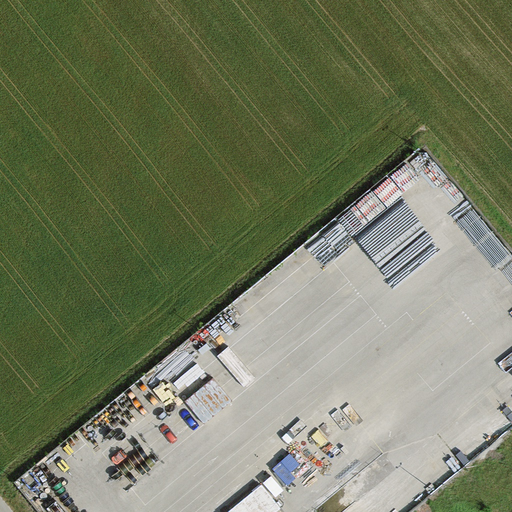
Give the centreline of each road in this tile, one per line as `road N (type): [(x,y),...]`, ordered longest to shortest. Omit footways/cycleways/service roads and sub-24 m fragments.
road 1 (motorway): [(333,511),(0,68)]
road 2 (motorway): [(0,172),(257,511)]
road 3 (unknown): [(159,511),(195,462),(437,289)]
